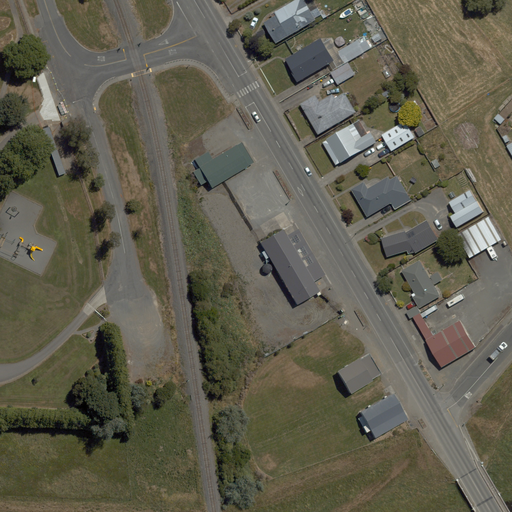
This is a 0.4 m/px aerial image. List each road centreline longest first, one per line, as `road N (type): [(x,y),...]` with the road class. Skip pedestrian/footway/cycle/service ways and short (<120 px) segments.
road 1 (secondary): [(210,28),(435,415)]
road 2 (residential): [(76,62),(113,198)]
road 3 (residential): [(210,28),(134,57),(76,62)]
